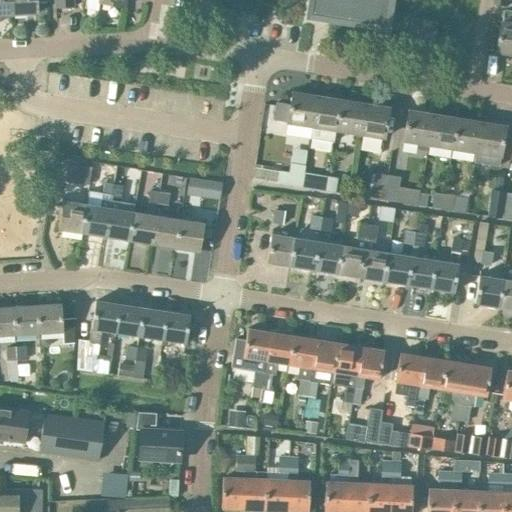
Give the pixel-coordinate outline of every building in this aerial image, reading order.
[(0,0),(0,19),(1,19),(1,15),(12,14),(12,5),(11,0),(0,0)] [(11,0),(12,5),(12,14),(38,13),(37,0),(44,0),(11,0)] [(53,0),(54,8),(74,7),(73,0),(53,0)] [(97,11),(98,3),(124,8),(125,0),(85,0),(84,9),(97,11)] [(325,0),(323,16),(385,26),(389,0),(325,0)] [(511,10),(505,9),(504,21),(499,52),(511,54),(511,10)] [(413,15),(412,25),(409,38),(434,42),(438,20),(413,15)] [(287,123),(311,127),(316,96),(291,92),(290,104),(275,102),(272,120),(287,122),(287,123)] [(332,144),(334,130),(339,99),(316,96),(311,127),(309,140),(332,144)] [(364,103),(339,99),(334,130),(359,134),(364,103)] [(364,103),(359,134),(384,138),(389,107),(386,107),(387,103),(375,101),(374,105),(364,103)] [(408,110),(403,141),(418,144),(417,150),(426,151),(427,145),(432,114),(408,110)] [(451,149),(456,118),(432,114),(427,145),(451,149)] [(475,153),(480,121),(456,118),(451,149),(475,153)] [(505,125),(480,121),(475,153),(500,156),(505,125)] [(279,170),(276,184),(302,188),(305,164),(290,162),(288,171),(279,170)] [(68,164),(66,173),(90,177),(91,167),(68,164)] [(371,198),(383,200),(388,174),(374,172),(371,198)] [(315,190),(325,191),(328,176),(317,174),(315,190)] [(388,174),(383,200),(396,202),(401,176),(388,174)] [(328,176),(325,191),(335,193),(338,177),(328,176)] [(188,177),(186,194),(218,199),(220,183),(221,181),(188,177)] [(102,196),(111,198),(113,184),(104,182),(102,196)] [(123,186),(113,184),(111,198),(121,199),(123,186)] [(147,203),(158,204),(160,192),(149,190),(147,203)] [(487,216),(500,218),(504,192),(491,190),(487,216)] [(169,193),(160,192),(158,204),(167,206),(169,193)] [(511,193),(504,192),(500,218),(511,220),(511,193)] [(432,208),(442,209),(444,194),(434,193),(432,208)] [(444,194),(442,209),(451,211),(454,195),(444,194)] [(82,232),(86,204),(62,200),(58,228),(82,232)] [(110,208),(105,236),(128,240),(133,212),(134,204),(111,200),(110,208)] [(105,236),(110,208),(86,204),(82,232),(105,236)] [(273,209),(272,223),(283,224),(285,210),(273,209)] [(152,244),(156,216),(133,212),(128,240),(152,244)] [(156,216),(152,244),(176,247),(180,219),(156,216)] [(319,231),(322,217),(312,216),(310,229),(319,231)] [(332,219),(322,217),(319,231),(329,232),(332,219)] [(180,219),(176,247),(199,251),(204,223),(180,219)] [(473,263),(480,264),(490,266),(493,253),(483,251),(488,223),(479,222),(473,263)] [(359,223),(355,247),(341,245),(336,273),(360,277),(368,224),(359,223)] [(378,226),(368,224),(360,277),(383,280),(388,253),(373,250),(378,226)] [(402,244),(413,246),(415,232),(404,230),(402,244)] [(415,232),(413,246),(422,247),(424,233),(415,232)] [(290,265),(294,238),(271,234),(266,262),(290,265)] [(313,269),(318,242),(294,238),(290,265),(313,269)] [(452,238),(450,251),(460,253),(462,239),(452,238)] [(336,273),(341,245),(318,242),(313,269),(336,273)] [(388,253),(383,280),(407,284),(411,257),(388,253)] [(430,288),(435,260),(411,257),(407,284),(430,288)] [(458,264),(435,260),(430,288),(454,292),(458,264)] [(498,307),(502,279),(478,275),(474,303),(498,307)] [(511,280),(502,279),(498,307),(511,309),(511,280)] [(26,300),(24,306),(13,306),(15,334),(39,333),(37,305),(36,305),(33,300),(26,300)] [(91,328),(89,340),(99,341),(101,330),(115,332),(119,304),(95,301),(91,328)] [(61,303),(37,305),(39,333),(61,331),(62,331),(63,343),(72,343),(73,343),(75,318),(73,318),(62,319),(62,318),(61,303)] [(142,308),(119,304),(115,332),(138,335),(142,308)] [(0,335),(15,334),(13,306),(0,307),(0,335)] [(166,311),(142,308),(138,335),(162,339),(166,311)] [(190,315),(166,311),(162,339),(186,343),(190,315)] [(253,386),(261,388),(270,332),(247,328),(245,339),(235,338),(230,367),(255,371),(253,386)] [(277,362),(288,364),(292,335),(292,331),(279,329),(279,333),(270,332),(261,388),(270,389),(272,374),(275,375),(277,362)] [(297,395),(306,396),(315,339),(292,335),(288,364),(298,365),(296,379),(299,379),(297,395)] [(89,340),(77,338),(76,370),(92,372),(94,354),(98,355),(99,341),(89,340)] [(317,382),(331,384),(338,343),(315,339),(306,396),(314,398),(317,382)] [(342,402),(351,404),(360,346),(338,343),(331,384),(344,386),(342,402)] [(134,361),(137,346),(126,345),(124,359),(134,361)] [(26,346),(15,347),(16,361),(26,360),(26,346)] [(134,361),(133,365),(132,376),(131,378),(143,380),(147,348),(137,346),(134,361)] [(359,405),(364,376),(379,378),(383,350),(360,346),(351,404),(359,405)] [(5,347),(5,361),(16,361),(15,347),(5,347)] [(417,385),(422,356),(399,352),(394,381),(417,385)] [(417,385),(415,396),(413,413),(421,414),(424,399),(427,400),(429,387),(440,388),(445,360),(422,356),(417,385)] [(449,419),(457,421),(467,364),(445,360),(440,388),(450,390),(448,403),(452,404),(449,419)] [(119,363),(117,374),(122,375),(132,376),(133,365),(119,363)] [(174,363),(173,376),(185,377),(187,365),(174,363)] [(474,407),(476,394),(486,396),(491,367),(467,364),(457,421),(468,422),(470,406),(474,407)] [(511,424),(511,429),(511,428),(511,370),(506,370),(501,398),(511,399),(511,412),(511,413),(511,424)] [(342,402),(340,411),(349,413),(351,404),(342,402)] [(0,407),(0,439),(23,442),(28,411),(0,407)] [(369,407),(364,441),(377,443),(380,421),(382,409),(369,407)] [(229,410),(227,425),(243,428),(245,412),(229,410)] [(135,430),(141,431),(139,458),(179,461),(181,431),(150,429),(150,425),(155,425),(156,413),(138,412),(135,430)] [(104,422),(94,420),(44,413),(38,452),(98,461),(104,422)] [(264,414),(262,430),(276,432),(278,416),(264,414)] [(305,420),(303,432),(316,434),(317,422),(305,420)] [(392,423),(380,421),(377,443),(389,444),(392,423)] [(432,437),(409,434),(408,446),(430,449),(432,437)] [(453,452),(470,454),(473,436),(456,434),(453,452)] [(473,435),(473,436),(470,454),(486,456),(488,437),(473,435)] [(258,436),(245,436),(245,454),(258,454),(258,436)] [(430,449),(453,452),(455,440),(432,437),(430,449)] [(488,437),(486,456),(502,458),(511,459),(511,440),(505,439),(503,439),(488,437)] [(235,472),(243,472),(245,472),(245,455),(235,455),(235,472)] [(245,472),(255,472),(255,455),(245,455),(245,472)] [(277,473),(288,473),(288,456),(278,455),(277,473)] [(288,456),(288,473),(297,474),(298,456),(288,456)] [(337,476),(348,476),(348,459),(338,459),(337,476)] [(347,482),(345,511),(367,511),(369,483),(357,482),(357,477),(357,471),(358,459),(348,459),(348,476),(347,482)] [(380,477),(390,478),(391,460),(380,459),(380,477)] [(390,478),(400,478),(401,460),(391,460),(390,478)] [(454,460),(454,471),(461,472),(466,472),(466,460),(454,460)] [(453,483),(454,471),(438,471),(438,483),(453,483)] [(461,472),(454,471),(453,483),(469,483),(469,472),(466,472),(461,472)] [(478,490),(476,511),(501,511),(503,485),(504,472),(488,471),(487,491),(478,490)] [(129,472),(129,481),(139,482),(139,472),(129,472)] [(503,485),(501,511),(511,511),(511,472),(504,472),(503,485)] [(42,511),(42,489),(33,489),(18,489),(18,488),(4,488),(4,477),(0,476),(0,511),(42,511)] [(221,508),(243,509),(244,477),(222,476),(221,508)] [(264,510),(266,478),(244,477),(243,509),(264,510)] [(286,511),(287,479),(266,478),(264,510),(286,511)] [(287,479),(286,511),(308,511),(309,480),(287,479)] [(345,511),(347,482),(325,481),(323,511),(345,511)] [(388,511),(390,484),(369,483),(367,511),(388,511)] [(390,484),(388,511),(410,511),(412,485),(390,484)] [(451,511),(453,489),(427,488),(426,511),(451,511)] [(451,511),(476,511),(478,490),(453,489),(451,511)]
